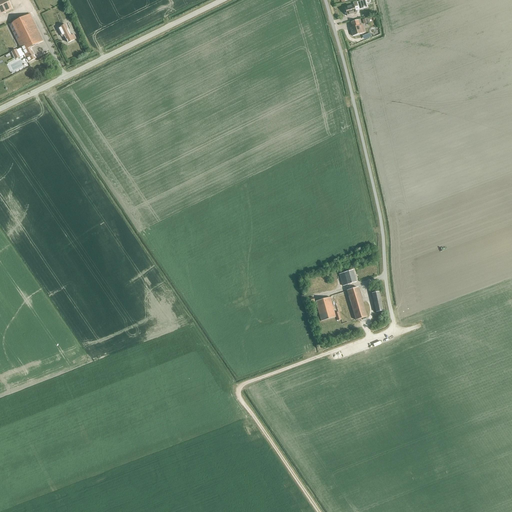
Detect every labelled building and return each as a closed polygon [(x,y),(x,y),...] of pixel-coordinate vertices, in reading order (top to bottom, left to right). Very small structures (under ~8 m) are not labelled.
[(0,0),(0,15),(13,10),(8,0),(0,0)] [(344,9),(347,17),(356,14),(354,8),(358,7),(357,2),(353,4),(354,6),(344,9)] [(30,61),(36,59),(30,48),(43,42),(30,15),(9,25),(22,52),(25,51),(30,61)] [(350,29),(353,37),(358,36),(358,35),(362,34),(358,21),(351,23),(352,29),(350,29)] [(63,37),(66,44),(74,40),(72,36),(69,37),(64,26),(57,30),(61,38),(63,37)] [(347,285),(356,282),(353,271),(343,273),(339,275),(343,286),(347,285)] [(347,291),(356,320),(367,317),(358,288),(347,291)] [(372,294),(376,312),(383,311),(379,292),(372,294)] [(315,302),(321,321),(335,317),(330,297),(315,302)]
